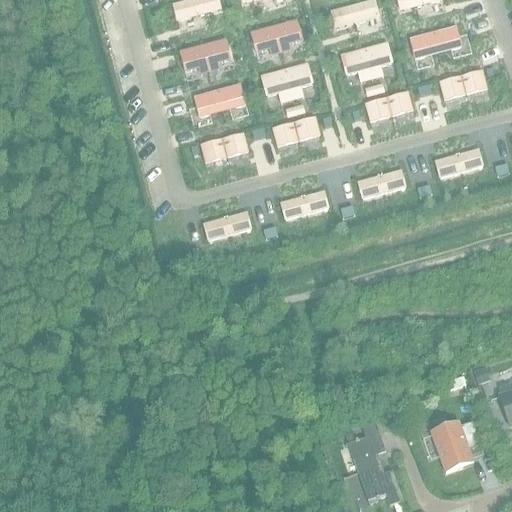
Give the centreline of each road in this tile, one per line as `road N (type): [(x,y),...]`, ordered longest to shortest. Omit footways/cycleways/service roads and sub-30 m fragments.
road 1 (unknown): [(0,363),(109,330),(122,317),(308,298),(511,237)]
road 2 (unknown): [(31,0),(54,72),(61,141),(85,190),(81,234),(116,289),(122,317)]
road 3 (residential): [(400,436),(420,492),(444,506),(479,506)]
